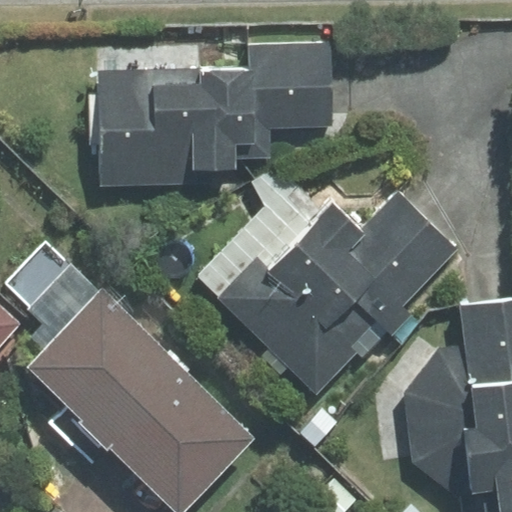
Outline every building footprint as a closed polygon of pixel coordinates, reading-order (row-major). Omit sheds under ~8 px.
[(256,63),(102,62),(102,176),(252,177),(252,129),(342,129),(343,38),(256,37),(256,63)] [(263,246),(224,287),(325,384),(466,238),(405,179),(374,212),(346,185),(275,257),(263,246)] [(263,426),(109,276),(38,348),(192,498),(263,426)] [(511,511),(511,287),(467,292),(472,336),(442,339),(411,384),(421,459),(460,488),(490,485),(493,511),(511,511)] [(0,345),(24,319),(0,297),(0,345)]
